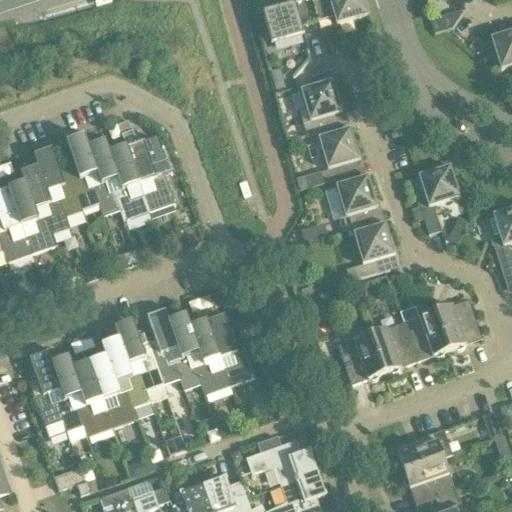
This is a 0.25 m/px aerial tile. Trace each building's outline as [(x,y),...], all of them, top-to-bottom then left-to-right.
[(318,25),(311,0),(262,14),(271,46),(304,37),(302,30),(318,25)] [(311,0),(318,25),(334,21),(336,28),(368,19),(363,0),(311,0)] [(430,22),(434,38),(453,32),(463,17),(462,13),(430,22)] [(511,34),(491,41),(501,73),(511,69),(511,34)] [(270,74),(276,93),(286,90),(280,71),(270,74)] [(333,84),(300,93),(306,112),(300,114),(303,127),(307,139),(337,131),(333,119),(342,116),(333,84)] [(118,128),(121,138),(131,134),(128,124),(118,128)] [(121,138),(118,128),(108,132),(111,141),(121,138)] [(321,175),(324,187),(347,180),(344,169),(360,164),(350,132),(318,141),(327,173),(321,175)] [(131,134),(121,138),(126,151),(149,217),(175,208),(165,179),(172,176),(168,164),(166,165),(162,153),(164,152),(163,151),(156,141),(144,146),(144,144),(138,146),(133,134),(131,134)] [(88,151),(89,151),(85,140),(66,146),(75,169),(67,172),(82,215),(99,209),(100,209),(93,190),(101,187),(88,151)] [(106,145),(89,151),(88,151),(101,187),(93,190),(100,209),(99,209),(103,220),(120,214),(121,214),(115,196),(122,193),(109,157),(110,156),(106,145)] [(82,215),(67,172),(60,174),(52,151),(34,158),(38,169),(39,169),(52,205),(59,202),(65,221),(66,221),(82,215)] [(126,151),(110,156),(109,157),(122,193),(115,196),(121,214),(120,214),(124,226),(149,217),(126,151)] [(10,166),(1,170),(4,179),(14,176),(10,166)] [(39,169),(38,169),(21,175),(25,186),(26,186),(39,222),(46,220),(52,238),(53,238),(70,232),(66,221),(65,221),(59,202),(52,205),(39,169)] [(420,210),(429,239),(441,235),(434,210),(460,201),(450,169),(418,179),(427,208),(420,210)] [(373,190),(371,191),(368,180),(336,189),(345,221),(338,223),(342,235),(365,228),(362,216),(377,212),(374,200),(376,200),(373,190)] [(25,186),(9,192),(32,258),(57,249),(53,238),(52,238),(46,220),(39,222),(26,186),(25,186)] [(9,192),(0,195),(0,221),(5,234),(0,235),(0,245),(3,256),(2,256),(6,267),(32,258),(9,192)] [(492,243),(500,241),(502,247),(494,249),(503,278),(511,274),(511,262),(508,249),(511,247),(511,212),(485,220),(492,243)] [(350,285),(383,276),(379,264),(395,259),(385,227),(353,236),(363,268),(346,273),(350,285)] [(454,232),(449,242),(458,247),(464,236),(454,232)] [(130,271),(140,268),(136,258),(126,261),(130,271)] [(98,272),(87,276),(91,285),(102,281),(98,272)] [(72,292),(81,288),(78,279),(68,282),(72,292)] [(16,294),(0,299),(0,316),(22,309),(16,294)] [(301,303),(305,313),(320,308),(317,298),(301,303)] [(209,299),(199,302),(202,312),(212,308),(209,299)] [(202,312),(199,302),(189,306),(192,316),(202,312)] [(469,303),(435,315),(449,355),(454,353),(456,354),(457,354),(458,355),(460,354),(461,354),(462,353),(464,352),(465,351),(465,349),(483,343),(469,303)] [(169,326),(169,325),(165,314),(147,320),(155,343),(148,345),(164,389),(180,383),(181,383),(174,364),(181,361),(169,326)] [(449,355),(435,315),(403,327),(417,366),(434,360),(435,361),(437,362),(439,362),(440,361),(442,361),(443,359),(444,358),(445,356),(449,355)] [(186,319),(169,325),(169,326),(181,361),(174,364),(181,383),(180,383),(184,395),(201,388),(202,388),(195,370),(202,367),(190,331),(186,319)] [(207,325),(230,391),(256,382),(245,352),(237,355),(224,319),(207,325)] [(207,325),(190,331),(202,367),(195,370),(202,388),(201,388),(205,400),(230,391),(207,325)] [(145,336),(137,338),(133,326),(115,332),(119,343),(132,379),(139,377),(146,395),(147,395),(151,406),(168,400),(164,389),(148,345),(148,346),(145,336)] [(403,327),(370,338),(384,378),(389,376),(390,377),(392,377),(393,378),(394,378),(396,377),(397,376),(398,375),(399,374),(400,372),(417,366),(403,327)] [(384,378),(370,338),(337,350),(351,389),(369,383),(370,384),(372,385),(373,385),(375,385),(377,384),(378,383),(379,381),(379,380),(379,379),(384,378)] [(81,344),(85,354),(95,350),(91,340),(81,344)] [(119,343),(102,349),(106,361),(107,360),(119,396),(126,394),(133,412),(134,412),(151,406),(147,395),(146,395),(139,377),(132,379),(119,343)] [(85,354),(81,344),(71,347),(75,357),(85,354)] [(37,383),(29,386),(49,440),(66,434),(62,425),(63,424),(57,406),(64,403),(52,367),(48,356),(30,362),(37,383)] [(106,361),(89,366),(113,432),(138,423),(134,412),(133,412),(126,394),(119,396),(107,360),(106,361)] [(83,430),(84,430),(77,412),(85,409),(72,373),(73,372),(69,361),(52,367),(64,403),(57,406),(63,424),(62,425),(66,434),(66,436),(67,436),(71,446),(87,440),(83,430)] [(89,366),(73,372),(72,373),(85,409),(77,412),(84,430),(83,430),(87,440),(87,441),(113,432),(89,366)] [(500,411),(504,423),(511,420),(511,418),(511,407),(500,411)] [(503,440),(495,416),(482,420),(491,445),(494,443),(503,440)] [(211,446),(220,442),(217,432),(207,436),(211,446)] [(402,471),(403,476),(443,462),(451,459),(442,434),(395,451),(398,460),(397,461),(397,463),(396,464),(396,465),(397,467),(397,468),(398,469),(399,470),(400,471),(402,471)] [(170,460),(186,454),(181,439),(164,445),(170,460)] [(260,457),(246,462),(252,478),(274,472),(280,489),(318,476),(310,454),(296,458),(292,446),(281,450),(278,440),(257,447),(260,457)] [(505,440),(503,440),(494,443),(498,454),(508,450),(505,440)] [(149,456),(153,466),(162,463),(159,453),(149,456)] [(242,462),(238,454),(230,457),(233,465),(242,462)] [(443,462),(403,476),(405,481),(404,482),(404,483),(404,484),(403,485),(404,487),(404,488),(405,490),(406,490),(407,491),(409,491),(415,508),(455,494),(443,462)] [(0,511),(2,511),(0,504),(0,500),(10,497),(0,467),(0,511)] [(90,469),(80,473),(84,486),(88,485),(87,485),(95,482),(90,469)] [(62,479),(54,481),(59,495),(65,493),(76,489),(84,486),(80,473),(62,479)] [(318,476),(280,489),(286,506),(274,511),(314,511),(312,503),(326,499),(318,476)] [(203,488),(211,511),(250,511),(243,490),(230,494),(226,481),(203,488)] [(80,500),(92,496),(88,485),(84,486),(76,489),(80,500)] [(211,511),(203,488),(180,496),(185,510),(179,511),(211,511)] [(156,511),(159,511),(158,509),(170,505),(165,491),(131,503),(128,493),(99,503),(100,503),(104,502),(107,511),(156,511)] [(460,511),(455,494),(415,508),(416,511),(460,511)]
